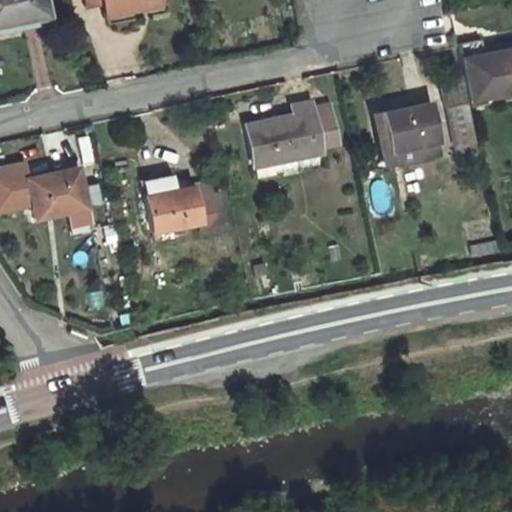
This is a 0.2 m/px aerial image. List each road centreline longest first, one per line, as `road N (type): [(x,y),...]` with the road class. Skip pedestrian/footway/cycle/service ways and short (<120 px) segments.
road 1 (secondary): [(67,393),(345,318),(511,289)]
road 2 (residential): [(0,121),(313,60)]
road 3 (residential): [(313,60),(434,35),(426,0)]
